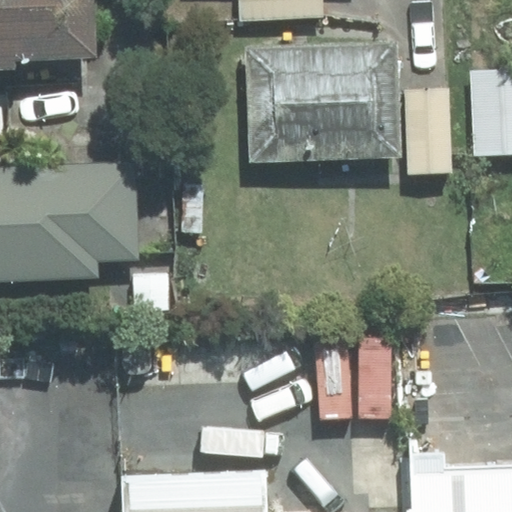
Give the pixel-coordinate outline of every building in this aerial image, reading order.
[(77,0),(0,0),(0,65),(76,65),(77,0)] [(314,0),(233,0),(232,25),(313,22),(314,0)] [(389,158),(385,44),(240,48),(244,162),(389,158)] [(511,71),(465,73),(465,161),(511,159),(511,71)] [(443,94),(398,94),(398,175),(443,180),(443,94)] [(0,285),(91,282),(90,261),(130,259),(125,160),(0,165),(0,285)] [(111,278),(110,313),(161,314),(162,279),(111,278)] [(511,511),(511,474),(400,478),(400,511),(511,511)] [(243,511),(243,479),(102,484),(102,511),(243,511)]
